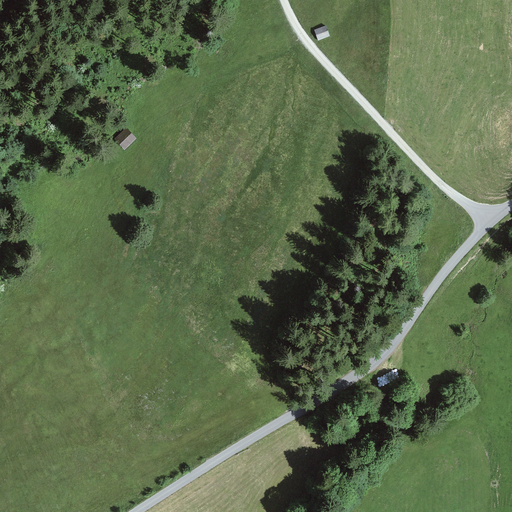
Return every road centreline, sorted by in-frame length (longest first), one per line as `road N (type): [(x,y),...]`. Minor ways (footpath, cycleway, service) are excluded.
road 1 (unclassified): [(137,511),(383,358),(459,255),(511,206)]
road 2 (track): [(491,218),(431,176),(296,31),(285,0)]
